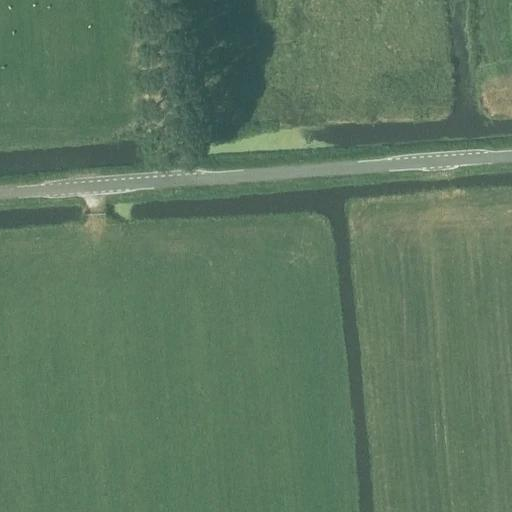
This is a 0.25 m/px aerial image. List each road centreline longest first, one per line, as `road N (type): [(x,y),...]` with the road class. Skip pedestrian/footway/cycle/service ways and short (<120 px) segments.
road 1 (unclassified): [(0,197),(511,162)]
road 2 (track): [(161,0),(173,185)]
